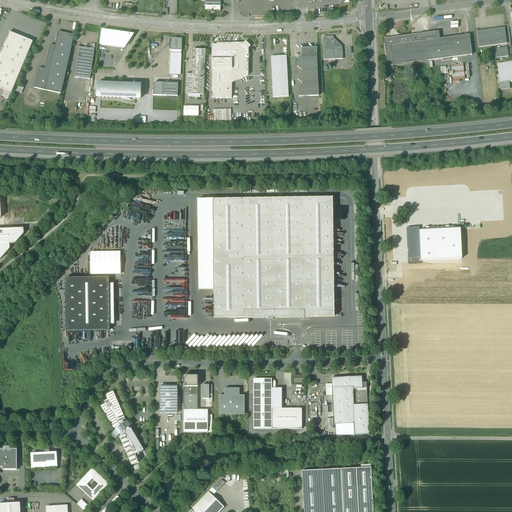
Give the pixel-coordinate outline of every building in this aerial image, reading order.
[(220,0),(204,0),(205,4),(204,5),(205,6),(205,11),(211,11),(210,13),(214,13),(215,12),(220,12),(221,7),(222,6),(221,5),(220,0)] [(505,28),(476,31),(479,47),(507,44),(505,28)] [(50,46),(45,70),(39,69),(34,89),(61,94),(74,36),(58,32),(55,47),(50,46)] [(131,36),(103,32),(101,45),(124,48),(131,38),(132,38),(131,37),(131,36)] [(439,32),(419,34),(420,42),(425,41),(428,61),(472,55),(469,35),(440,39),(439,32)] [(33,42),(9,33),(0,54),(0,88),(12,94),(33,42)] [(419,34),(384,39),(388,67),(428,61),(425,41),(420,42),(419,34)] [(333,37),(323,38),(324,60),(343,59),(342,48),(334,48),(334,43),(335,41),(333,39),(333,37)] [(182,40),(171,39),(170,39),(170,50),(170,51),(171,51),(181,52),(182,40)] [(242,45),(212,45),(212,60),(211,70),(212,70),(211,99),(232,99),(232,84),(227,84),(227,75),(237,75),(239,80),(248,76),(245,71),(247,70),(247,59),(249,59),(249,56),(247,56),(247,50),(251,47),(245,42),(242,45)] [(94,50),(79,48),(75,78),(90,80),(94,50)] [(316,48),(301,49),(302,54),(302,59),(317,58),(317,53),(316,53),(316,48)] [(507,48),(495,50),(496,58),(508,57),(507,48)] [(193,50),(192,75),(187,74),(186,95),(204,95),(206,51),(193,50)] [(171,54),(170,54),(169,75),(180,75),(181,54),(171,54)] [(286,56),(271,57),(273,98),(289,97),(286,56)] [(317,58),(302,59),(297,59),(297,67),(301,71),(302,71),(317,70),(317,58)] [(511,62),(497,64),(500,83),(511,81),(511,62)] [(464,65),(451,66),(453,84),(460,83),(460,80),(465,80),(464,65)] [(317,70),(302,71),(301,71),(298,75),(298,80),(302,84),(318,83),(317,70)] [(318,83),(302,84),(298,88),(299,97),(319,96),(318,83)] [(178,84),(163,84),(162,96),(178,97),(178,84)] [(125,86),(98,85),(97,91),(97,97),(124,98),(124,99),(130,100),(130,101),(130,99),(140,99),(141,87),(132,86),(125,86)] [(184,107),(184,117),(199,117),(199,107),(184,107)] [(231,109),(213,110),(214,116),(206,116),(206,122),(231,121),(231,109)] [(287,199),(280,199),(273,199),(272,199),(265,199),(258,199),(257,199),(250,200),(250,199),(250,200),(243,200),(243,199),(242,199),(242,200),(235,200),(228,200),(227,200),(213,200),(212,200),(213,203),(213,207),(212,207),(212,208),(213,208),(213,215),(212,215),(213,215),(213,222),(213,223),(213,230),(213,237),(213,238),(213,245),(213,252),(213,253),(213,256),(213,260),(243,259),(244,259),(244,260),(251,260),(251,259),(251,260),(258,259),(259,259),(266,259),(273,259),(274,259),(281,259),(288,259),(289,259),(296,259),(303,259),(304,259),(311,259),(311,258),(311,259),(318,259),(318,258),(319,258),(319,259),(326,258),(333,258),(333,251),(334,251),(333,251),(333,244),(333,243),(333,236),(333,229),(333,228),(333,221),(333,214),(333,213),(333,206),(333,199),(333,198),(332,198),(325,198),(318,199),(318,198),(317,198),(317,199),(310,199),(310,198),(310,199),(303,199),(302,199),(295,199),(288,199),(287,199)] [(213,207),(213,203),(198,203),(199,295),(214,295),(214,292),(214,290),(214,275),(213,275),(214,275),(213,260),(213,256),(213,253),(213,252),(213,245),(213,238),(213,237),(213,230),(213,223),(213,222),(213,215),(212,215),(213,215),(213,208),(212,208),(212,207),(213,207)] [(419,227),(407,228),(409,258),(421,257),(419,227)] [(23,228),(0,229),(0,259),(10,250),(9,243),(15,243),(23,234),(23,228)] [(432,231),(420,231),(421,261),(462,259),(460,229),(452,230),(442,230),(437,230),(432,231)] [(274,259),(273,259),(266,259),(259,259),(258,259),(251,260),(251,259),(251,260),(244,260),(244,259),(243,259),(243,260),(243,267),(244,274),(243,274),(243,275),(244,275),(244,282),(244,289),(244,290),(244,297),(244,304),(244,305),(244,312),(242,312),(242,318),(242,319),(268,318),(269,320),(271,318),(273,320),(274,318),(305,318),(305,317),(311,317),(312,317),(319,317),(326,317),(327,317),(334,317),(334,311),(334,304),(334,303),(334,296),(334,289),(334,288),(334,281),(334,274),(334,273),(334,266),(333,259),(334,259),(334,258),(333,258),(326,258),(319,259),(319,258),(318,258),(318,259),(311,259),(311,258),(311,259),(304,259),(303,259),(296,259),(289,259),(288,259),(281,259),(274,259)] [(213,260),(214,275),(213,275),(214,275),(214,290),(214,292),(214,295),(214,305),(214,318),(214,319),(242,318),(242,312),(244,312),(244,305),(244,304),(244,297),(244,290),(244,289),(244,282),(244,275),(243,275),(243,274),(244,274),(243,267),(243,260),(243,259),(213,260)] [(107,330),(107,279),(65,279),(66,330),(107,330)] [(362,377),(331,379),(334,425),(354,424),(354,436),(369,435),(368,405),(354,406),(353,393),(367,392),(366,383),(362,383),(362,377)] [(272,380),(253,380),(254,429),(272,429),(272,409),(272,380)] [(177,414),(177,387),(160,387),(160,414),(177,414)] [(198,387),(184,387),(184,411),(198,411),(198,387)] [(130,430),(128,429),(134,424),(130,419),(124,424),(123,421),(125,421),(113,393),(108,396),(107,396),(106,395),(110,404),(107,405),(102,408),(114,429),(115,429),(116,430),(111,435),(115,440),(120,435),(122,438),(120,438),(132,466),(137,463),(138,463),(138,464),(139,464),(135,455),(138,454),(143,451),(130,430)] [(224,396),(219,396),(219,415),(244,415),(244,396),(239,396),(224,396)] [(302,410),(272,409),(272,429),(302,429),(302,410)] [(209,411),(184,411),(184,432),(209,432),(209,411)] [(17,450),(10,450),(10,452),(8,452),(8,450),(5,450),(5,452),(3,452),(3,450),(0,449),(0,467),(3,468),(3,470),(17,470),(17,450)] [(44,454),(31,455),(32,468),(57,467),(56,453),(50,454),(50,453),(49,452),(48,451),(47,451),(45,451),(45,452),(44,453),(44,454)] [(373,511),(371,468),(341,470),(343,511),(373,511)] [(77,486),(93,501),(108,485),(92,469),(77,486)] [(343,511),(341,470),(301,472),(303,511),(343,511)] [(221,479),(212,488),(217,492),(225,483),(221,479)] [(219,511),(224,508),(208,492),(191,510),(192,511),(219,511)] [(88,506),(81,500),(77,505),(84,511),(88,506)]
